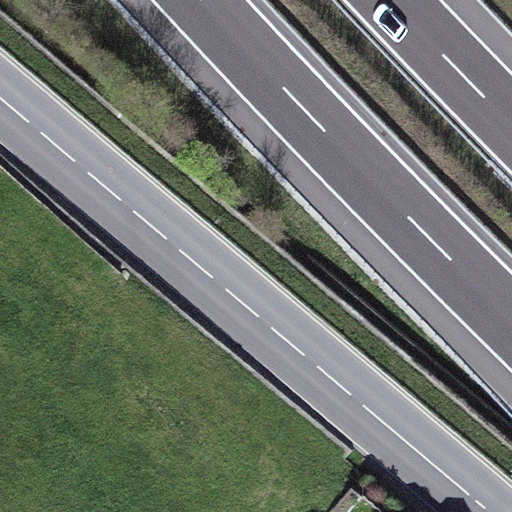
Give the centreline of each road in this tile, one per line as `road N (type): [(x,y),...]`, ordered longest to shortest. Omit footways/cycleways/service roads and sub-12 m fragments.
road 1 (primary): [(487,511),(0,99)]
road 2 (motorway): [(190,0),(511,320)]
road 3 (motorway): [(511,121),(399,0)]
